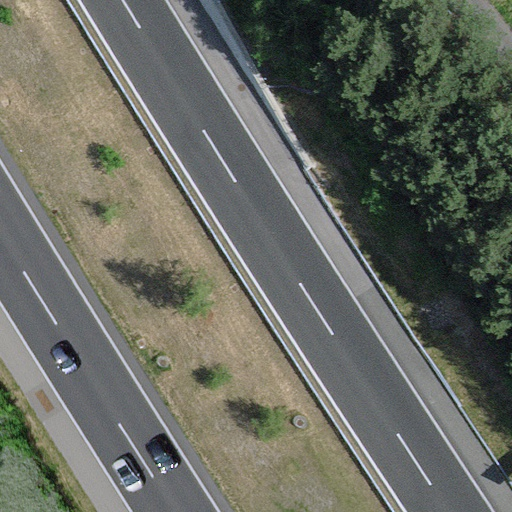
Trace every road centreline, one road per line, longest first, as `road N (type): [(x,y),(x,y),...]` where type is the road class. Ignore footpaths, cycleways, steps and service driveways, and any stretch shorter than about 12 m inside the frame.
road 1 (motorway): [(450,511),(123,0)]
road 2 (motorway): [(0,228),(176,511)]
